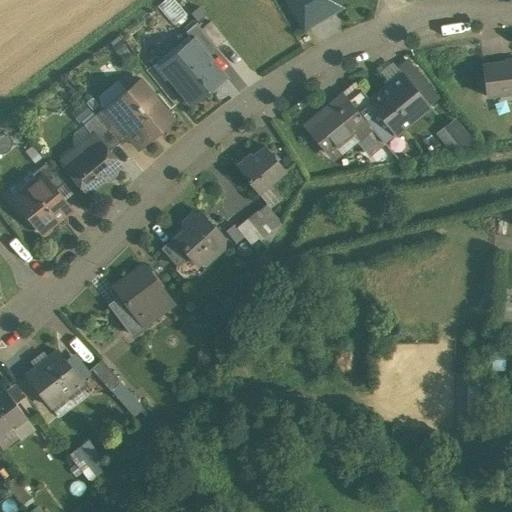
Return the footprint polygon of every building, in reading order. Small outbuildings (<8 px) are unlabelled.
[(334,0),(287,0),(304,27),(338,7),(334,0)] [(177,21),(185,31),(195,23),(187,13),(177,21)] [(209,18),(198,27),(216,48),(227,40),(209,18)] [(198,27),(195,23),(185,31),(197,45),(198,44),(208,55),(216,48),(198,27)] [(197,45),(166,70),(163,65),(161,67),(191,104),(225,76),(208,55),(198,44),(197,45)] [(400,75),(427,107),(438,98),(407,60),(395,69),(400,75)] [(511,60),(481,65),(486,98),(511,94),(511,60)] [(400,75),(369,99),(377,109),(395,132),(427,107),(400,75)] [(172,120),(138,79),(137,81),(139,84),(109,110),(106,107),(105,108),(128,136),(138,148),(172,120)] [(369,99),(360,89),(347,99),(350,103),(364,120),(377,109),(369,99)] [(364,120),(350,103),(339,111),(356,132),(367,123),(364,120)] [(71,114),(79,125),(93,115),(84,104),(71,114)] [(339,111),(333,104),(306,126),(329,155),(356,132),(339,111)] [(128,136),(105,108),(95,116),(118,144),(128,136)] [(395,132),(377,109),(364,120),(367,123),(383,142),(395,132)] [(118,144),(95,116),(83,125),(91,135),(97,142),(98,141),(107,152),(118,144)] [(474,142),(455,119),(436,135),(449,152),(457,145),(462,151),(474,142)] [(59,161),(66,168),(97,142),(91,135),(59,161)] [(373,164),(388,155),(378,139),(363,148),(373,164)] [(107,152),(98,141),(97,142),(66,168),(87,194),(119,167),(107,152)] [(285,171),(264,146),(252,157),(249,154),(236,166),(247,179),(246,180),(258,195),(280,176),(285,171)] [(64,184),(46,163),(32,175),(38,182),(43,177),(55,192),(64,184)] [(280,176),(258,195),(266,203),(270,208),(291,190),(280,176)] [(55,192),(43,177),(38,182),(16,199),(35,222),(35,228),(38,233),(44,233),(49,229),(49,227),(69,210),(55,192)] [(266,203),(256,211),(271,230),(281,222),(270,208),(266,203)] [(271,230),(256,211),(246,220),(261,238),(271,230)] [(193,213),(181,224),(181,231),(173,238),(188,254),(177,264),(186,274),(192,274),(224,246),(223,239),(200,213),(193,213)] [(248,249),(261,238),(246,220),(232,231),(248,249)] [(188,254),(173,238),(163,248),(177,264),(188,254)] [(142,265),(114,286),(126,301),(144,325),(172,304),(142,265)] [(144,325),(126,301),(113,311),(131,335),(144,325)] [(81,382),(56,351),(24,376),(49,408),(81,382)] [(119,381),(101,361),(91,369),(109,390),(119,381)] [(14,384),(5,391),(15,405),(24,397),(14,384)] [(15,405),(5,391),(0,394),(0,435),(12,426),(24,417),(15,405)] [(467,461),(487,462),(489,413),(469,412),(467,461)] [(12,426),(0,435),(0,446),(3,450),(20,436),(12,426)] [(86,441),(69,452),(89,480),(105,468),(86,441)] [(15,477),(6,485),(20,503),(29,496),(15,477)]
